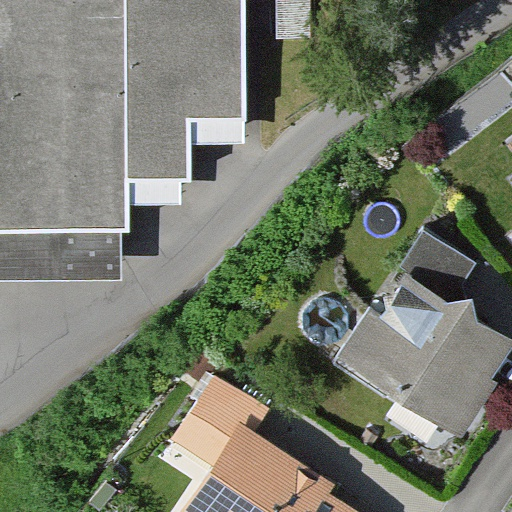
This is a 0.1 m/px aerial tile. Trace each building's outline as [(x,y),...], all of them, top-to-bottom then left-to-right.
[(0,0),(0,225),(121,225),(134,225),(134,195),(191,195),(191,127),(246,127),(245,0),(0,0)] [(308,0),(276,0),(277,32),(309,32),(308,0)] [(451,148),(511,102),(511,76),(505,67),(431,122),(451,148)] [(511,142),(500,151),(511,167),(511,142)] [(121,225),(0,225),(0,268),(121,268),(121,225)] [(337,360),(457,428),(507,341),(443,305),(468,262),(411,230),(337,360)] [(260,407),(204,374),(164,442),(200,463),(173,507),(180,511),(358,511),(322,490),(328,479),(246,430),(260,407)]
